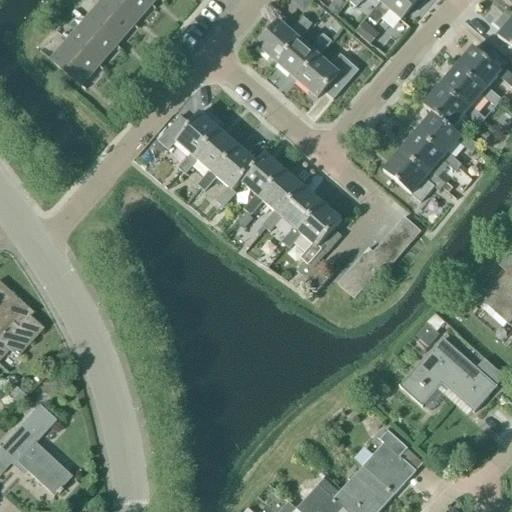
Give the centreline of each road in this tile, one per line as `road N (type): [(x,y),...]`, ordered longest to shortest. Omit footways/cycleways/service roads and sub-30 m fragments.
road 1 (unclassified): [(136,511),(118,396),(73,298),(39,250)]
road 2 (residential): [(39,250),(212,55)]
road 3 (residential): [(323,159),(458,0)]
road 4 (residential): [(335,269),(387,210),(323,159)]
road 5 (residential): [(323,159),(212,55)]
